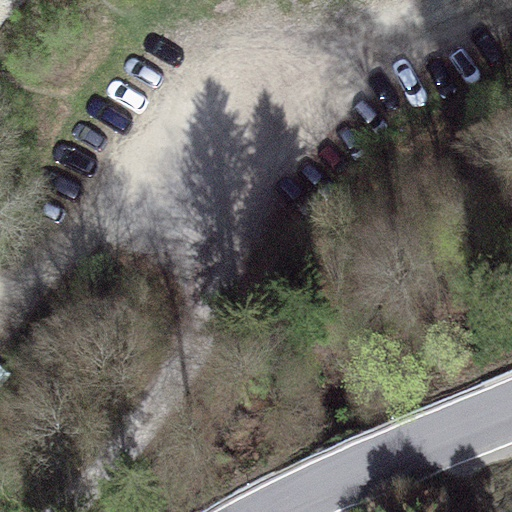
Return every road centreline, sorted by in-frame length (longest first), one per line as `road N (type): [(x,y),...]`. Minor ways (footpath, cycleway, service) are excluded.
road 1 (track): [(55,511),(162,390),(216,251)]
road 2 (secondary): [(263,511),(511,408)]
